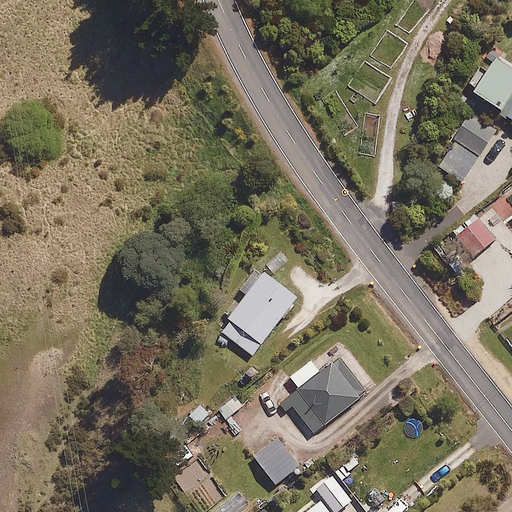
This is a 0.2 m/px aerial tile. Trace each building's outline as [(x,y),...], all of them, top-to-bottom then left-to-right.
[(511,87),(511,71),(493,59),(484,73),(477,68),(467,84),(473,87),(470,93),(497,111),(511,87)] [(455,143),(477,157),(495,131),(469,114),(452,140),(455,143)] [(477,157),(455,143),(439,168),(460,182),(477,157)] [(494,239),(476,218),(454,236),(471,257),(494,239)] [(295,298),(261,273),(218,331),(251,356),(295,298)] [(365,393),(337,358),(318,373),(310,361),(289,378),(298,389),(280,404),(285,411),(291,406),(313,433),(365,393)] [(297,467),(276,441),(253,458),(274,485),(297,467)] [(325,511),(317,503),(305,511),(325,511)]
